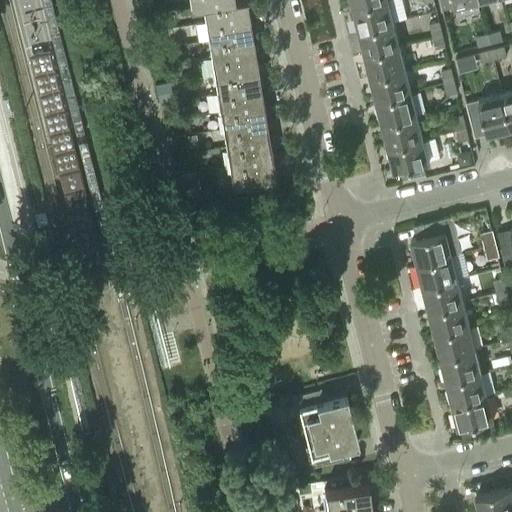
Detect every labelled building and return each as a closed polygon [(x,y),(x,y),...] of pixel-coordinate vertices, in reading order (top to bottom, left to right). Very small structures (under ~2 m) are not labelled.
[(215,0),(202,2),(202,3),(204,20),(249,13),(247,0),(215,0)] [(388,0),(375,0),(353,6),(359,29),(393,20),(388,0)] [(454,0),(458,14),(480,8),(477,0),(454,0)] [(249,13),(204,20),(207,38),(252,31),(249,13)] [(393,20),(359,29),(365,52),(399,43),(393,20)] [(439,20),(429,22),(433,35),(443,32),(439,20)] [(501,29),(488,32),(491,42),(503,39),(501,29)] [(252,31),(207,38),(210,57),(255,49),(252,31)] [(443,32),(433,35),(436,47),(446,45),(443,32)] [(478,45),(491,42),(488,32),(476,35),(478,45)] [(399,43),(365,52),(371,74),(405,66),(399,43)] [(505,45),(492,48),(494,57),(507,54),(505,45)] [(492,48),(489,49),(479,51),(481,60),(494,57),(492,48)] [(255,49),(210,57),(213,72),(258,65),(255,49)] [(258,65),(213,72),(216,90),(261,83),(258,65)] [(405,66),(371,74),(376,97),(411,89),(405,66)] [(440,68),(444,81),(454,78),(450,66),(440,68)] [(454,78),(444,81),(447,93),(457,90),(454,78)] [(261,83),(216,90),(219,108),(263,101),(261,83)] [(511,88),(503,91),(511,126),(511,125),(511,88)] [(411,89),(376,97),(382,121),(417,112),(411,89)] [(487,132),(511,126),(503,91),(478,97),(487,132)] [(263,101),(219,108),(222,126),(266,119),(263,101)] [(417,112),(382,121),(388,144),(423,135),(417,112)] [(452,115),(455,127),(465,125),(462,112),(452,115)] [(266,119),(222,126),(225,143),(269,136),(266,119)] [(78,164),(68,124),(58,127),(47,129),(57,169),(78,164)] [(465,125),(455,127),(458,139),(468,136),(465,125)] [(423,135),(388,144),(395,169),(429,160),(423,135)] [(269,136),(225,143),(228,161),(272,154),(269,136)] [(272,154),(228,161),(231,181),(275,173),(272,154)] [(190,174),(178,176),(181,191),(193,189),(190,174)] [(47,223),(44,210),(34,213),(37,226),(47,223)] [(414,223),(417,236),(411,237),(417,261),(451,252),(461,250),(452,214),(414,223)] [(495,242),(491,229),(475,233),(478,246),(485,244),(495,242)] [(498,254),(495,242),(485,244),(488,256),(498,254)] [(451,252),(417,261),(423,285),(457,276),(451,252)] [(457,276),(423,285),(429,308),(463,299),(457,276)] [(493,278),(497,291),(506,288),(503,276),(493,278)] [(506,288),(497,291),(500,303),(509,301),(506,288)] [(463,299),(429,308),(434,331),(469,322),(463,299)] [(469,322),(434,331),(440,354),(475,346),(469,322)] [(475,346),(440,354),(446,378),(481,369),(475,346)] [(481,369),(446,378),(452,401),(486,392),(481,369)] [(293,404),(297,406),(309,452),(307,456),(309,465),(338,458),(336,446),(357,441),(345,393),(323,398),(320,387),(291,394),(293,404)] [(486,392),(452,401),(458,425),(493,417),(486,392)] [(324,488),(326,507),(371,501),(368,481),(324,488)] [(475,494),(480,511),(500,511),(511,509),(511,493),(510,485),(475,494)] [(294,496),(286,497),(288,511),(296,510),(294,496)] [(372,511),(371,501),(326,507),(326,511),(372,511)]
